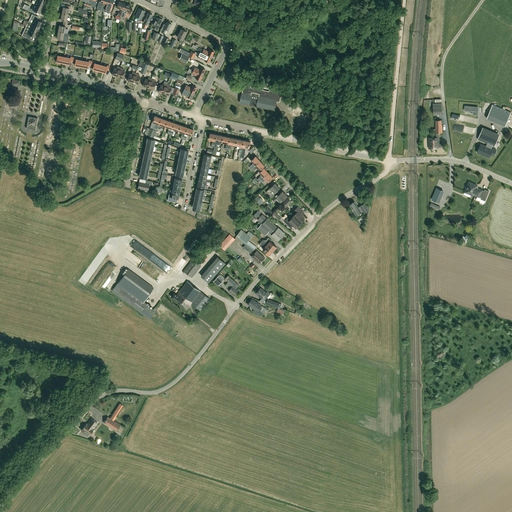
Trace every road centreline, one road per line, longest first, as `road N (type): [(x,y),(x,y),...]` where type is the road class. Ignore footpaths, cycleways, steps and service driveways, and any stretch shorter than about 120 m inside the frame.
road 1 (unclassified): [(0,510),(90,403),(113,391),(157,391),(181,375),(320,215)]
road 2 (track): [(451,160),(442,62),(482,0)]
road 3 (track): [(389,161),(404,0)]
road 4 (residential): [(192,117),(224,45),(164,12)]
road 5 (tertiary): [(258,131),(389,161)]
road 6 (tertiary): [(389,161),(446,159),(511,182)]
